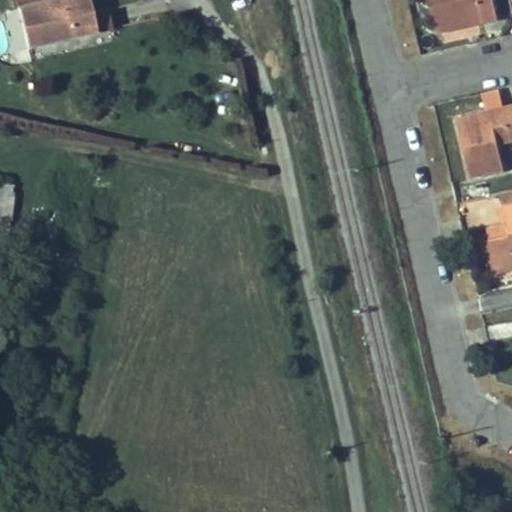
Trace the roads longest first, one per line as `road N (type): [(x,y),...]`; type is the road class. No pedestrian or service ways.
road 1 (residential): [(386,88),(458,391),(511,435)]
road 2 (residential): [(386,88),(511,52)]
